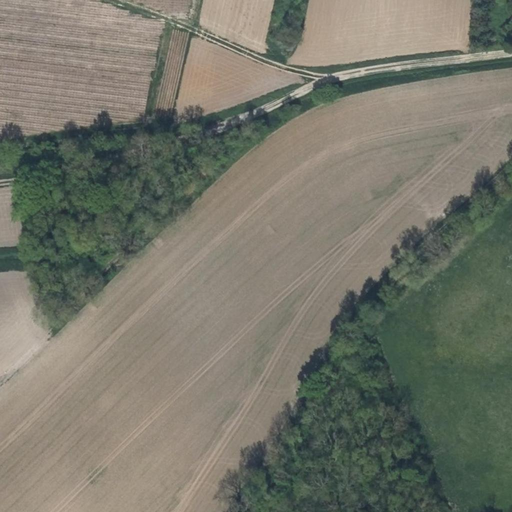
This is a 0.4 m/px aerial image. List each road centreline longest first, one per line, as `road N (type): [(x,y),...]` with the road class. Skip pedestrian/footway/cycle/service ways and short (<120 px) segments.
road 1 (track): [(511,52),(342,74),(172,144),(0,181)]
road 2 (track): [(342,74),(267,62),(109,0)]
